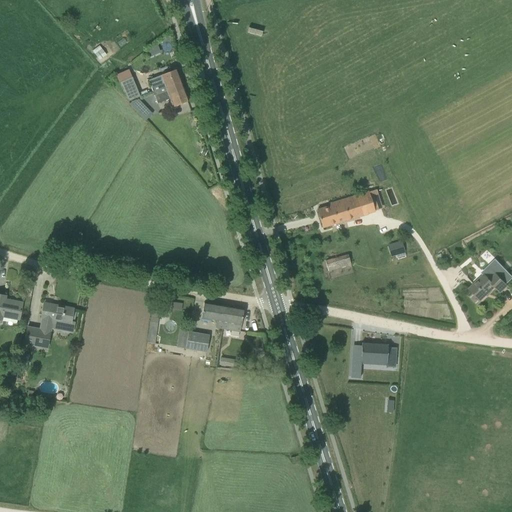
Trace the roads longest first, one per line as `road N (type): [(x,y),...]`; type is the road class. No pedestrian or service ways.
road 1 (primary): [(338,511),(189,0)]
road 2 (track): [(511,344),(0,253)]
